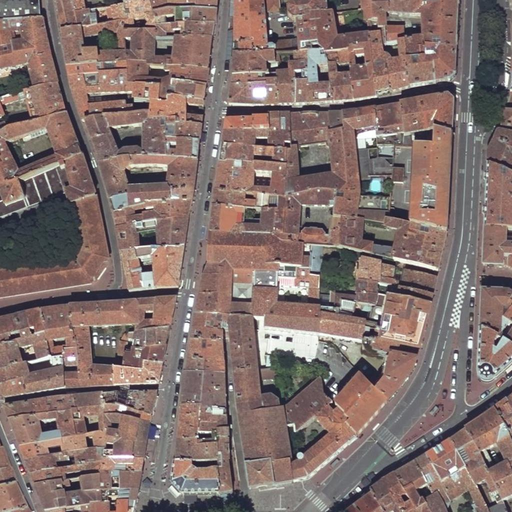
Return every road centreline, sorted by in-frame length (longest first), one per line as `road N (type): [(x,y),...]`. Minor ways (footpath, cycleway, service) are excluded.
road 1 (tertiary): [(360,462),(426,392),(442,349),(467,240),(475,127)]
road 2 (residential): [(50,0),(118,275),(113,296)]
road 3 (residential): [(477,87),(359,106),(215,111)]
road 4 (residential): [(189,295),(215,111)]
road 5 (residential): [(360,462),(381,464),(511,380)]
road 6 (residential): [(164,511),(154,492),(171,392)]
